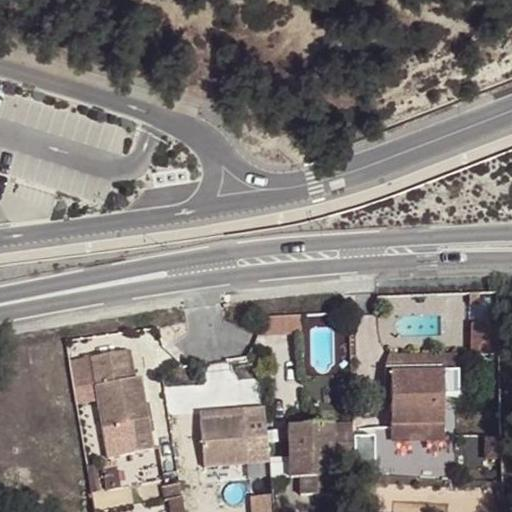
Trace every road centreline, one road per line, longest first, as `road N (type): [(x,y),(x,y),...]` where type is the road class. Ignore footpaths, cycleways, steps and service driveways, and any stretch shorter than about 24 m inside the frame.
road 1 (secondary): [(511,233),(266,247),(0,298)]
road 2 (secondary): [(0,312),(250,272),(511,259)]
road 3 (residential): [(205,137),(0,67)]
road 4 (residential): [(315,185),(511,112)]
road 5 (residential): [(0,237),(193,211)]
road 6 (residential): [(315,185),(261,181),(205,137)]
road 7 (residential): [(193,211),(315,185)]
